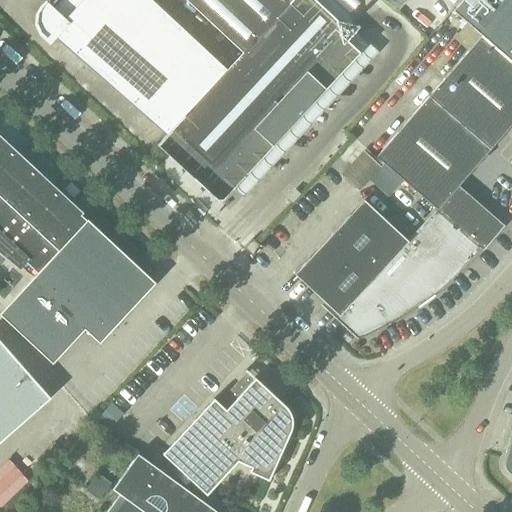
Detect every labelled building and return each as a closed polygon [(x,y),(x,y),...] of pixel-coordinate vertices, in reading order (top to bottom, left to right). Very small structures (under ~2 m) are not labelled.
[(60,35),(167,134),(226,70),(150,0),(62,0),(54,9),(48,4),(42,10),(39,16),(40,24),(43,30),(54,40),(60,35)] [(226,70),(167,134),(157,145),(158,145),(157,145),(218,200),(223,200),(360,53),(341,36),(340,24),(317,2),(318,0),(185,0),(243,53),(227,70),(226,70)] [(385,0),(398,11),(407,0),(385,0)] [(511,0),(462,0),(453,11),(511,62),(511,0)] [(429,97),(490,150),(511,124),(511,62),(481,36),(429,97)] [(436,210),(482,249),(484,250),(502,228),(457,189),(490,150),(429,97),(377,157),(437,209),(436,210)] [(0,249),(20,266),(25,262),(37,274),(87,221),(0,139),(0,249)] [(481,250),(482,249),(436,210),(407,241),(364,201),(295,275),(359,334),(379,325),(397,315),(415,304),(432,292),(447,279),(477,247),(481,250)] [(37,274),(0,313),(0,314),(53,364),(85,330),(99,343),(154,284),(87,221),(37,274)] [(253,256),(261,247),(252,239),(245,248),(253,256)] [(0,443),(51,398),(0,341),(0,443)] [(249,472),(269,481),(291,433),(291,430),(292,428),(292,425),(293,423),(292,420),(292,417),(291,415),(290,412),(289,410),(287,408),(285,406),(279,400),(254,377),(253,378),(254,379),(233,402),(231,399),(226,404),(229,407),(226,410),(214,399),(162,454),(207,496),(238,462),(251,467),(249,472)] [(112,403),(98,419),(110,429),(124,414),(112,403)] [(217,511),(138,454),(114,486),(115,487),(116,486),(122,491),(106,511),(217,511)] [(98,473),(85,490),(99,500),(111,483),(98,473)]
